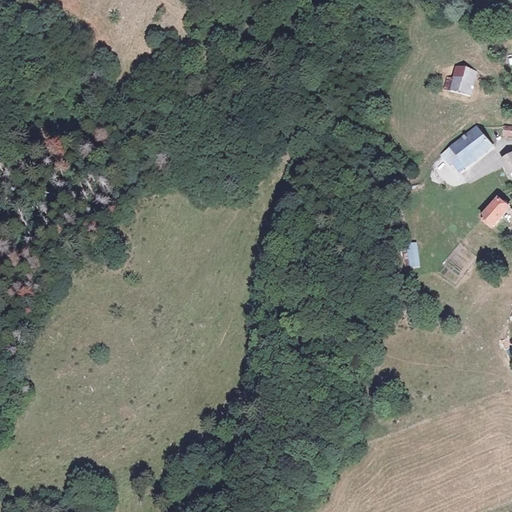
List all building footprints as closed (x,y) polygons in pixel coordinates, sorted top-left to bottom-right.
[(449,87),(472,96),(479,75),(461,68),(458,79),(452,77),(449,87)] [(474,133),(452,152),(466,169),(467,170),(492,149),(479,132),(474,133)] [(511,132),(502,132),(503,140),(511,141),(511,132)] [(459,175),(466,169),(452,152),(445,158),(459,175)] [(485,218),(496,227),(510,212),(511,213),(511,204),(503,199),(485,218)] [(425,257),(416,258),(418,278),(428,277),(425,257)]
